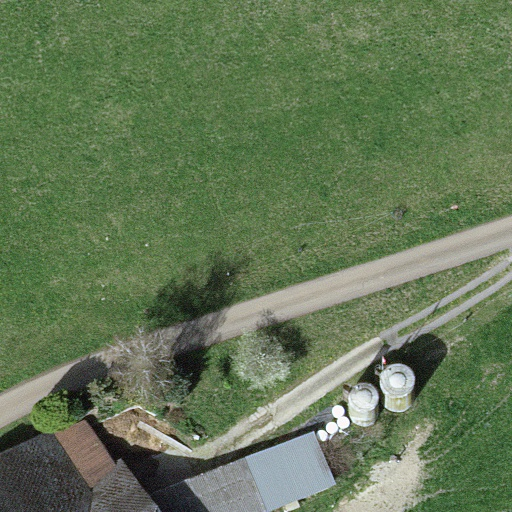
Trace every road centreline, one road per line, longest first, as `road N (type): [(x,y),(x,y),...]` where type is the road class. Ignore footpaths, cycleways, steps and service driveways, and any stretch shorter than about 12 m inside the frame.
road 1 (residential): [(0,429),(76,388),(364,291),(511,251)]
road 2 (track): [(241,451),(511,279)]
